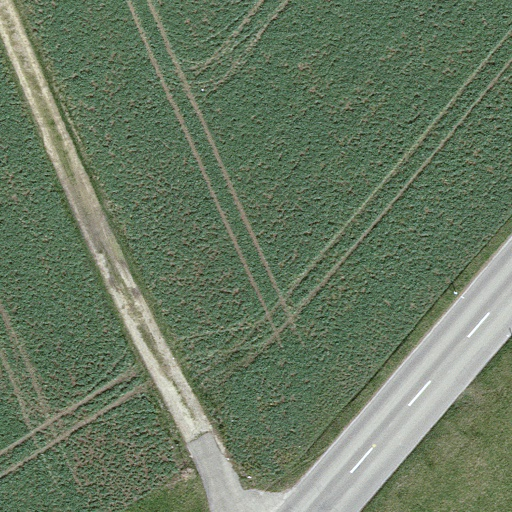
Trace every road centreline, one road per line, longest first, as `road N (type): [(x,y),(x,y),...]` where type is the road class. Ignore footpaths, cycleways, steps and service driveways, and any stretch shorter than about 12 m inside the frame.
road 1 (track): [(233,511),(3,0)]
road 2 (tertiary): [(315,511),(511,284)]
